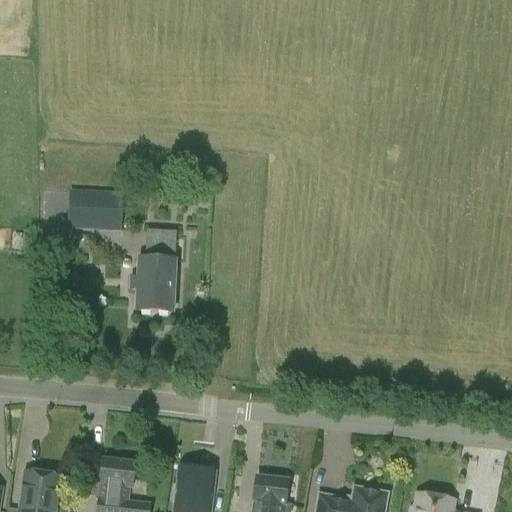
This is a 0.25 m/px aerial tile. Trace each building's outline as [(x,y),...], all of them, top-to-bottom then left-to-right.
[(71,181),(68,230),(121,232),(123,195),(94,194),(95,183),(71,181)] [(146,232),(145,261),(139,260),(136,313),(173,315),(176,262),(174,262),(176,233),(146,232)] [(129,502),(130,490),(132,490),(135,465),(103,462),(100,485),(98,485),(94,487),(93,497),(98,502),(97,511),(149,511),(150,505),(129,502)] [(180,470),(174,511),(209,511),(211,505),(215,505),(217,489),(212,489),(214,474),(180,470)] [(19,511),(56,511),(61,478),(25,473),(19,511)] [(290,511),(292,506),(285,505),(288,482),(256,479),(252,511),(290,511)] [(384,511),(387,496),(354,490),(352,502),(319,496),(316,511),(384,511)] [(418,496),(414,511),(451,511),(453,503),(418,496)]
